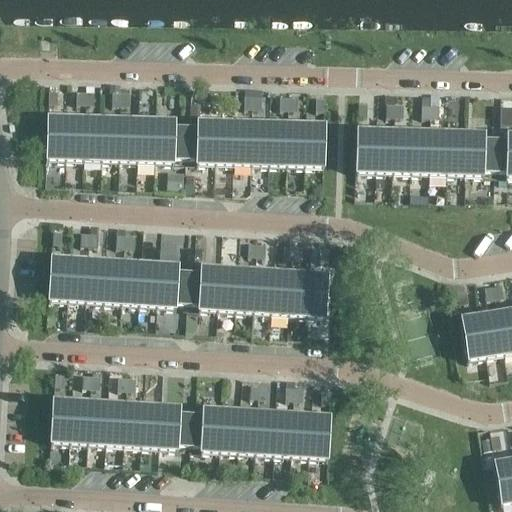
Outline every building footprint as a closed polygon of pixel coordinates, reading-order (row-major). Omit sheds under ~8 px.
[(58,96),(49,96),(49,109),(57,109),(58,96)] [(85,110),(85,98),(77,97),(76,110),(85,110)] [(85,98),(85,110),(93,110),(93,98),(85,98)] [(121,111),(121,99),(112,98),(112,111),(121,111)] [(121,99),(121,111),(129,111),(129,99),(121,99)] [(252,115),(252,102),(244,102),(244,114),(252,115)] [(252,102),(252,115),(261,115),(261,103),(252,102)] [(287,116),(288,103),(280,103),(279,115),(287,116)] [(288,103),(287,116),(296,116),(297,104),(288,103)] [(316,116),(324,117),(324,104),(316,104),(316,116)] [(367,109),(358,109),(358,121),(366,122),(367,109)] [(395,123),(395,110),(386,110),(386,122),(395,123)] [(395,110),(395,123),(402,123),(403,110),(395,110)] [(430,124),(431,111),(422,111),(421,124),(430,124)] [(431,111),(430,124),(438,124),(438,112),(431,111)] [(511,113),(500,113),(499,147),(495,147),(494,178),(506,179),(506,184),(511,183),(511,113)] [(65,167),(67,125),(48,125),(46,167),(65,167)] [(83,168),(84,126),(67,125),(65,167),(83,168)] [(83,168),(101,168),(102,126),(84,126),(83,168)] [(119,169),(120,127),(102,126),(101,168),(119,169)] [(137,169),(138,128),(120,127),(119,169),(137,169)] [(137,169),(155,170),(156,128),(138,128),(137,169)] [(156,128),(155,170),(173,170),(173,166),(185,166),(186,134),(174,134),(174,129),(156,128)] [(215,171),(216,130),(198,129),(198,134),(186,134),(185,166),(197,166),(197,171),(215,171)] [(234,130),(216,130),(215,171),(232,172),(234,130)] [(251,131),(234,130),(232,172),(250,172),(251,131)] [(250,172),(268,173),(269,131),(251,131),(250,172)] [(268,173),(286,173),(287,132),(269,131),(268,173)] [(304,174),(305,132),(287,132),(286,173),(304,174)] [(322,174),(323,133),(305,132),(304,174),(322,174)] [(375,180),(376,138),(358,138),(356,180),(375,180)] [(393,181),(394,139),(376,138),(375,180),(393,181)] [(411,181),(412,139),(394,139),(393,181),(411,181)] [(429,182),(430,140),(412,139),(411,181),(429,182)] [(446,182),(448,140),(430,140),(429,182),(446,182)] [(464,183),(465,141),(448,140),(446,182),(464,183)] [(465,141),(464,183),(482,183),(482,178),(494,178),(495,147),(483,146),(483,141),(465,141)] [(60,250),(61,237),(53,237),(52,249),(60,250)] [(89,239),(88,239),(81,238),(80,251),(88,252),(89,239)] [(98,239),(89,239),(88,252),(97,253),(98,239)] [(124,254),(125,241),(116,241),(115,253),(124,254)] [(125,241),(124,254),(132,254),(133,242),(125,241)] [(256,262),(257,250),(248,249),(247,262),(256,262)] [(257,250),(256,262),(264,263),(265,250),(257,250)] [(291,263),(292,252),(284,251),(283,264),(291,265),(291,263)] [(291,263),(291,265),(300,265),(301,252),(292,252),(291,263)] [(327,267),(328,263),(328,254),(320,253),(319,266),(327,267)] [(49,307),(67,309),(70,267),(51,266),(49,307)] [(67,309),(85,310),(88,268),(70,267),(67,309)] [(103,311),(106,269),(88,268),(85,310),(103,311)] [(121,312),(123,270),(106,269),(103,311),(121,312)] [(139,313),(141,271),(123,270),(121,312),(139,313)] [(156,314),(159,272),(141,271),(139,313),(156,314)] [(159,272),(156,314),(175,315),(175,310),(187,311),(189,279),(177,279),(177,274),(159,272)] [(201,280),(193,280),(189,279),(187,311),(199,312),(199,317),(216,318),(219,276),(201,275),(201,280)] [(219,276),(216,318),(234,319),(237,277),(219,276)] [(237,277),(234,319),(252,320),(255,278),(237,277)] [(252,320),(270,321),(273,280),(255,278),(252,320)] [(273,280),(270,321),(288,323),(290,281),(273,280)] [(290,281),(288,323),(305,324),(308,282),(290,281)] [(327,283),(308,282),(305,324),(324,325),(327,283)] [(493,292),(495,304),(503,303),(501,291),(493,292)] [(495,304),(493,292),(485,293),(486,306),(495,304)] [(459,310),(468,308),(465,296),(457,297),(459,310)] [(511,318),(497,320),(504,362),(511,360),(511,318)] [(480,323),(486,365),(504,362),(497,320),(480,323)] [(467,367),(486,365),(480,323),(461,326),(467,367)] [(55,392),(63,393),(63,380),(56,380),(55,392)] [(91,381),(83,381),(82,394),(90,394),(91,381)] [(100,382),(91,381),(90,394),(99,395),(100,382)] [(126,396),(126,384),(118,383),(117,396),(126,396)] [(126,384),(126,396),(134,397),(135,384),(126,384)] [(258,404),(259,391),(250,391),(249,404),(258,404)] [(259,391),(258,404),(266,405),(267,392),(259,391)] [(293,406),(294,394),(286,393),(285,406),(293,406)] [(294,394),(293,406),(302,407),(302,394),(294,394)] [(321,408),(329,408),(330,396),(321,395),(321,408)] [(69,451),(72,409),(53,408),(51,450),(69,451)] [(90,410),(72,409),(69,451),(87,452),(90,410)] [(107,411),(90,410),(87,452),(105,453),(107,411)] [(125,412),(107,411),(105,453),(123,454),(125,412)] [(143,413),(125,412),(123,454),(141,455),(143,413)] [(158,456),(161,414),(143,413),(141,455),(158,456)] [(161,414),(158,456),(177,457),(177,452),(189,453),(191,421),(179,420),(179,415),(161,414)] [(203,422),(195,421),(191,421),(189,453),(201,454),(201,459),(218,460),(221,418),(203,417),(203,422)] [(239,419),(221,418),(218,460),(236,461),(239,419)] [(257,420),(239,419),(236,461),(254,462),(257,420)] [(274,421),(257,420),(254,462),(272,463),(274,421)] [(292,422),(274,421),(272,463),(290,464),(292,422)] [(310,423),(292,422),(290,464),(308,465),(310,423)] [(329,425),(310,423),(308,465),(327,466),(329,425)] [(500,453),(498,441),(490,442),(492,455),(500,453)] [(501,511),(502,511),(511,510),(511,467),(494,471),(501,511)]
